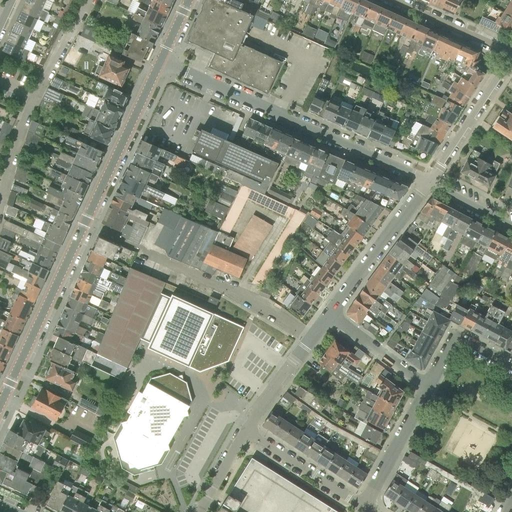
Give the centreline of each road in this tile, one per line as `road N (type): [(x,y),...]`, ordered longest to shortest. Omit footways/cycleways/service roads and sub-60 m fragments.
road 1 (tertiary): [(0,405),(159,62)]
road 2 (residential): [(430,181),(159,62)]
road 3 (residential): [(309,338),(237,292),(137,249)]
road 4 (residential): [(328,312),(430,181)]
road 5 (residential): [(430,181),(511,57)]
road 6 (residential): [(363,510),(248,431)]
road 7 (residential): [(511,56),(388,0)]
road 8 (residential): [(426,391),(363,510)]
road 9 (unknown): [(189,511),(175,467),(212,394)]
road 10 (residential): [(426,391),(328,312)]
road 11 (residential): [(511,368),(454,338),(426,391)]
